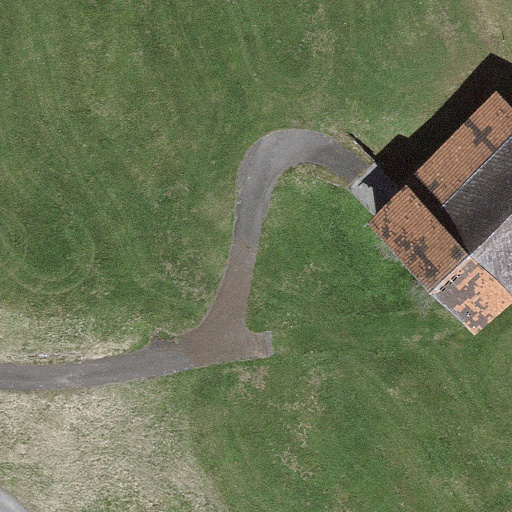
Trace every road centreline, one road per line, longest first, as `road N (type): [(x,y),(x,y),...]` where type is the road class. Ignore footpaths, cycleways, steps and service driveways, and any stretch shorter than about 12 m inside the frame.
road 1 (track): [(403,329),(90,373),(0,374)]
road 2 (track): [(199,352),(227,311),(262,165),(275,153),(310,149),(358,173)]
